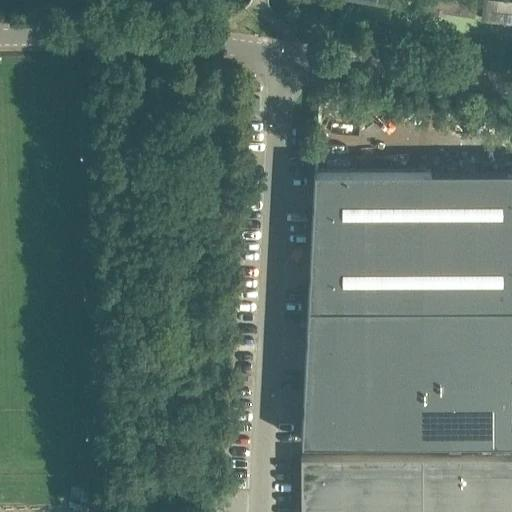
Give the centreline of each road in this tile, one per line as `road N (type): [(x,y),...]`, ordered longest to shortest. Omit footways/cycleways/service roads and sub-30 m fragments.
road 1 (unclassified): [(262,511),(289,55)]
road 2 (unclassified): [(0,35),(130,33),(289,55)]
road 3 (unclassified): [(511,85),(289,55)]
